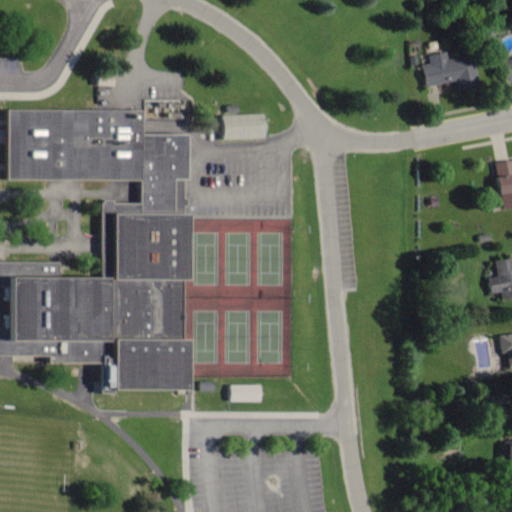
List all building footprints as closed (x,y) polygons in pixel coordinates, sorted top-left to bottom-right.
[(422,86),(452,81),(454,89),(475,85),(469,55),(444,59),(443,52),(417,57),(422,86)] [(511,57),(499,59),(503,82),(511,80),(511,57)] [(3,108),(2,180),(133,181),(133,199),(98,199),(98,281),(50,280),(50,263),(0,263),(0,356),(43,356),(43,364),(94,365),(94,396),(175,396),(177,221),(167,221),(168,186),(179,186),(179,138),(137,137),(137,109),(3,108)] [(219,112),(220,135),(258,134),(257,111),(219,112)] [(488,162),(493,194),(496,194),(498,209),(511,206),(511,172),(510,159),(488,162)] [(497,301),(511,298),(511,269),(511,270),(509,258),(491,261),(493,276),(483,278),(486,294),(496,292),(497,301)] [(511,332),(496,335),(498,357),(503,357),(504,370),(511,368),(511,332)] [(225,401),(256,402),(256,385),(225,385),(225,401)]
